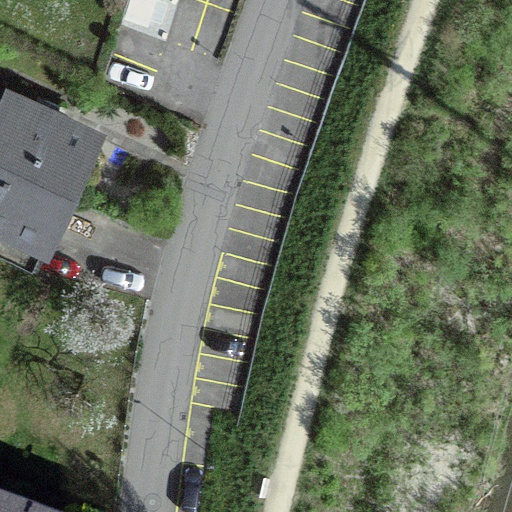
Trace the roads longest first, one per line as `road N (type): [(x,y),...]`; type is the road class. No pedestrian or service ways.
road 1 (track): [(425,0),(325,289),(270,511)]
road 2 (residential): [(274,0),(205,201),(148,511)]
